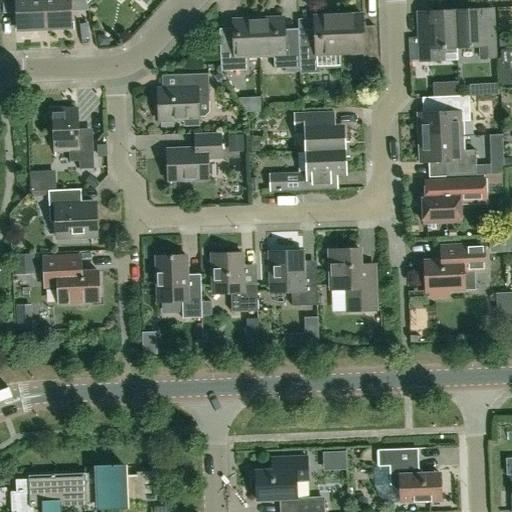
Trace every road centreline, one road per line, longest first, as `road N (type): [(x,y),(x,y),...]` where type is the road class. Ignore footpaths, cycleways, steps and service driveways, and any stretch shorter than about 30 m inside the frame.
road 1 (secondary): [(219,386),(475,377)]
road 2 (residential): [(134,219),(380,206)]
road 3 (residential): [(380,206),(383,123),(402,72),(399,0)]
road 4 (secondary): [(40,395),(219,386)]
road 5 (residential): [(113,66),(118,155),(132,185),(134,219)]
road 6 (residential): [(481,511),(475,377)]
road 7 (residential): [(221,511),(219,386)]
